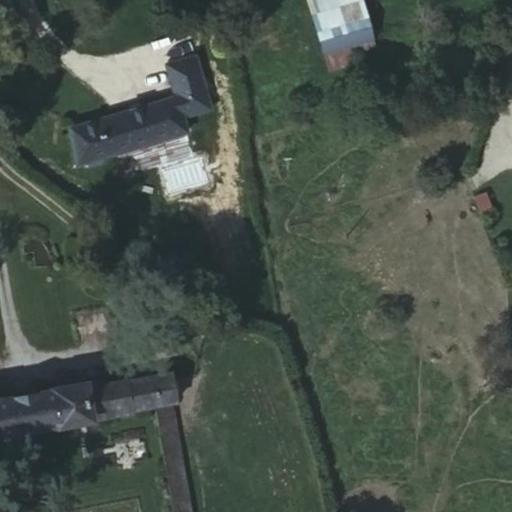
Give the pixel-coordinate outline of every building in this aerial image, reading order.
[(315,0),(322,26),(335,23),(368,15),(364,0),(315,0)] [(368,15),(335,23),(341,46),(378,37),(371,15),(368,15)] [(197,130),(186,97),(106,122),(116,154),(197,130)] [(116,154),(106,122),(78,130),(89,162),(116,154)] [(199,394),(192,365),(145,374),(142,367),(55,386),(54,375),(27,380),(30,394),(0,400),(0,441),(112,418),(111,411),(176,398),(199,511),(216,511),(192,394),(199,394)]
